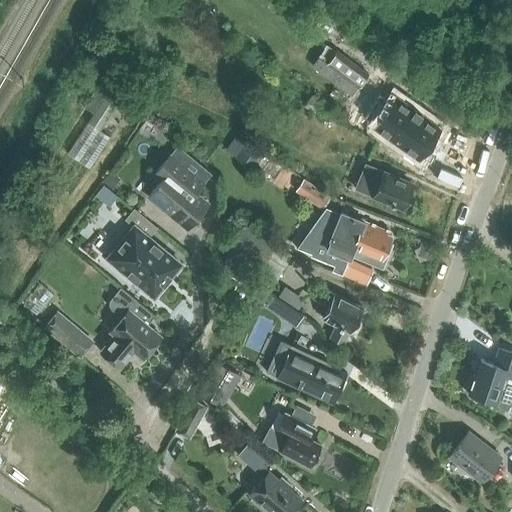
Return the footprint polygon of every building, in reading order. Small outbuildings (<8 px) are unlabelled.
[(326,65),(357,88),(369,74),(337,50),(326,64),(326,65)] [(107,90),(105,93),(96,88),(83,107),(92,114),(87,123),(98,130),(118,99),(107,90)] [(326,105),(312,95),(305,106),(319,116),(326,105)] [(380,116),(389,123),(391,125),(399,131),(393,141),(394,142),(404,149),(417,158),(432,137),(411,121),(416,114),(393,99),(380,116)] [(265,150),(250,139),(235,159),(250,170),(265,150)] [(391,146),(401,154),(404,149),(394,142),(391,146)] [(186,228),(206,203),(194,193),(209,174),(177,147),(154,175),(161,181),(148,196),(186,228)] [(126,165),(130,160),(125,156),(122,161),(126,165)] [(411,184),(382,171),(382,170),(364,163),(359,176),(355,188),(373,195),(372,196),(401,208),(411,184)] [(102,182),(110,189),(118,180),(109,173),(102,182)] [(339,203),(329,198),(303,179),(296,190),(322,209),(325,205),(335,211),(339,203)] [(319,230),(319,234),(319,238),(320,240),(322,243),(325,246),(325,247),(351,258),(352,256),(350,255),(363,222),(364,222),(365,220),(340,209),(335,220),(332,220),(328,221),(326,222),(323,225),(320,228),(319,230)] [(156,228),(135,211),(128,219),(135,226),(108,258),(154,297),(165,284),(164,282),(169,276),(170,277),(181,264),(149,237),(156,228)] [(363,222),(350,255),(352,256),(382,268),(391,244),(387,242),(390,232),(364,222),(363,222)] [(245,223),(225,252),(255,273),(256,272),(275,244),(275,243),(245,223)] [(420,261),(425,259),(430,261),(436,246),(421,240),(418,247),(414,249),(420,261)] [(341,276),(365,286),(371,271),(348,261),(347,262),(341,276)] [(286,284),(280,293),(300,307),(306,298),(286,284)] [(335,325),(329,336),(343,343),(361,307),(318,286),(313,297),(327,305),(321,318),(335,325)] [(111,331),(115,335),(101,352),(119,367),(134,350),(143,358),(161,337),(147,325),(155,316),(121,288),(120,288),(121,289),(112,300),(111,304),(113,308),(123,317),(111,331)] [(305,315),(299,311),(288,303),(280,315),(297,327),(305,315)] [(47,326),(80,355),(92,341),(58,313),(47,326)] [(480,359),(469,392),(493,401),(505,409),(509,402),(511,395),(511,353),(499,349),(494,364),(480,359)] [(277,377),(332,403),(345,374),(329,366),(328,369),(289,350),(277,377)] [(215,359),(199,390),(216,400),(233,368),(215,359)] [(176,431),(189,439),(207,407),(194,399),(176,431)] [(316,429),(285,413),(275,430),(270,427),(263,442),(280,451),(310,467),(321,445),(310,439),(316,429)] [(450,457),(481,482),(499,457),(468,433),(450,457)] [(264,468),(271,460),(250,442),(238,455),(263,478),(249,494),(269,511),(291,511),(302,500),(289,490),(292,487),(281,477),(279,480),(264,468)]
